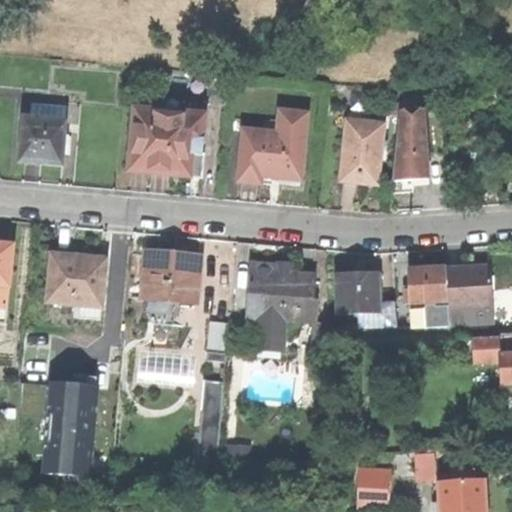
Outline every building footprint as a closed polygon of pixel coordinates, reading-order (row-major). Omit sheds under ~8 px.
[(207,106),(225,107),(228,76),(210,74),(207,106)] [(511,82),(500,83),(501,100),(511,99),(511,82)] [(477,85),(479,116),(502,115),(501,100),(500,83),(477,85)] [(30,107),(29,120),(56,122),(57,109),(30,107)] [(135,111),(129,174),(158,176),(190,179),(190,176),(199,177),(204,117),(135,111)] [(400,115),(392,183),(410,182),(428,181),(423,112),(400,115)] [(279,113),(277,135),(305,138),(307,116),(279,113)] [(23,120),(20,164),(40,165),(62,167),(66,123),(56,122),(29,120),(23,120)] [(348,124),(342,183),(357,185),(377,187),(384,128),(348,124)] [(244,132),(239,184),(261,186),(262,178),(275,179),(301,182),(305,138),(277,135),(244,132)] [(0,289),(14,290),(16,249),(0,248),(0,289)] [(79,260),(56,258),(51,306),(79,308),(105,311),(110,263),(79,260)] [(179,304),(199,305),(203,262),(176,260),(152,258),(148,301),(153,302),(179,304)] [(256,268),(254,291),(270,292),(268,321),(298,324),(298,327),(321,329),(323,305),(319,305),(321,280),(296,278),(286,277),(286,270),(256,268)] [(466,269),(446,271),(448,302),(449,313),(490,310),(493,310),(490,268),(466,269)] [(424,304),(448,302),(446,271),(446,269),(425,271),(408,272),(409,285),(403,286),(405,305),(424,304)] [(343,278),(343,318),(364,317),(386,317),(389,317),(389,305),(388,277),(364,277),(343,278)] [(0,310),(12,311),(14,290),(0,289),(0,310)] [(251,320),(268,321),(270,292),(254,291),(251,320)] [(178,323),(179,304),(153,302),(152,321),(178,323)] [(449,313),(448,302),(424,304),(425,330),(450,328),(450,327),(449,313)] [(403,305),(389,305),(389,317),(386,317),(386,335),(403,334),(403,305)] [(104,325),(105,311),(79,308),(78,322),(104,325)] [(0,325),(11,326),(12,311),(0,310),(0,325)] [(491,324),(490,310),(449,313),(450,327),(491,324)] [(501,336),(511,335),(511,312),(499,313),(501,336)] [(386,335),(386,317),(364,317),(365,335),(386,335)] [(235,327),(206,326),(205,355),(233,357),(235,327)] [(504,338),(490,339),(491,357),(500,357),(504,356),(504,338)] [(511,355),(504,356),(500,357),(501,385),(511,384),(511,355)] [(201,379),(203,459),(224,459),(222,379),(201,379)] [(93,477),(99,385),(46,382),(40,473),(93,477)] [(418,480),(433,479),(432,456),(417,456),(418,480)] [(356,509),(386,510),(387,473),(357,471),(356,509)] [(473,473),(452,474),(453,484),(474,483),(473,473)] [(438,475),(439,485),(453,484),(452,474),(438,475)] [(485,511),(484,483),(474,483),(453,484),(439,485),(440,505),(440,511),(485,511)]
